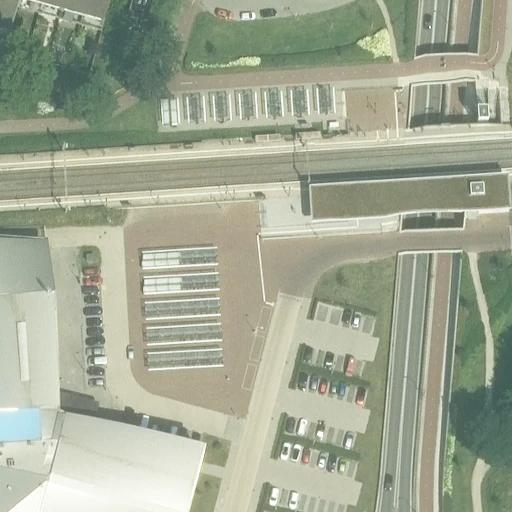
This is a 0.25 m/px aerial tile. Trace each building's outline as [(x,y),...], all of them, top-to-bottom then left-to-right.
[(0,0),(0,36),(8,39),(18,4),(101,28),(109,0),(0,0)] [(144,22),(150,0),(132,0),(128,17),(144,22)] [(135,58),(142,33),(127,28),(120,54),(135,58)] [(55,352),(52,301),(50,276),(46,248),(0,249),(0,511),(187,511),(203,454),(167,443),(138,435),(114,430),(92,424),(98,403),(78,398),(77,401),(57,395),(55,352)] [(339,450),(340,464),(361,463),(360,449),(339,450)]
